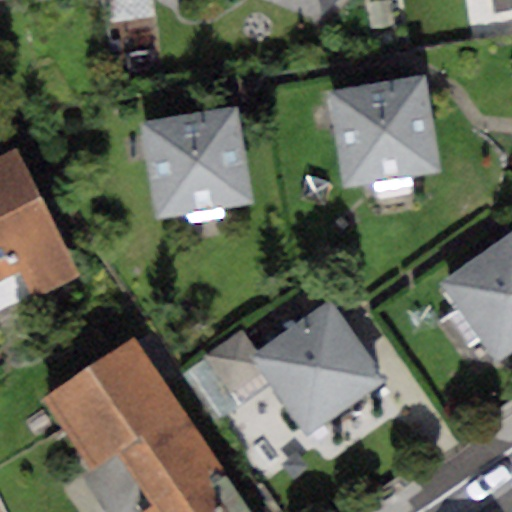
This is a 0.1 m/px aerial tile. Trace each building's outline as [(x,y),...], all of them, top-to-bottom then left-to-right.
[(318,0),(321,16),(339,0),(318,0)] [(511,0),(495,0),(498,13),(511,10),(511,0)] [(151,50),(113,26),(114,56),(138,71),(151,50)] [(421,75),(324,91),(340,185),(437,169),(421,75)] [(237,108),(141,124),(157,219),(253,203),(237,108)] [(20,149),(0,158),(0,308),(78,274),(20,149)] [(511,231),(438,282),(493,363),(511,350),(511,231)] [(242,334),(207,358),(242,408),(270,389),(305,440),(386,385),(329,303),(256,353),(242,334)] [(248,511),(133,343),(44,403),(89,468),(117,450),(153,502),(139,511),(248,511)]
